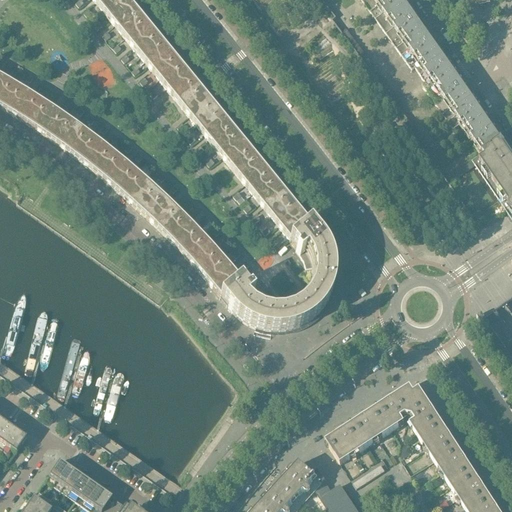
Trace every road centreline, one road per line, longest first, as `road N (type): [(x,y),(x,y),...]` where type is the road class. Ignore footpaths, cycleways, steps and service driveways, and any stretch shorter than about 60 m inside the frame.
road 1 (residential): [(280,401),(139,236),(0,131)]
road 2 (secondary): [(170,0),(398,295)]
road 3 (secondary): [(416,282),(197,0)]
road 4 (secondary): [(425,333),(511,455)]
road 5 (tertiary): [(395,308),(280,401)]
road 6 (tertiary): [(300,421),(416,333)]
road 7 (tertiary): [(280,401),(188,511)]
road 8 (residential): [(156,511),(49,438)]
road 9 (secondary): [(511,419),(445,319)]
